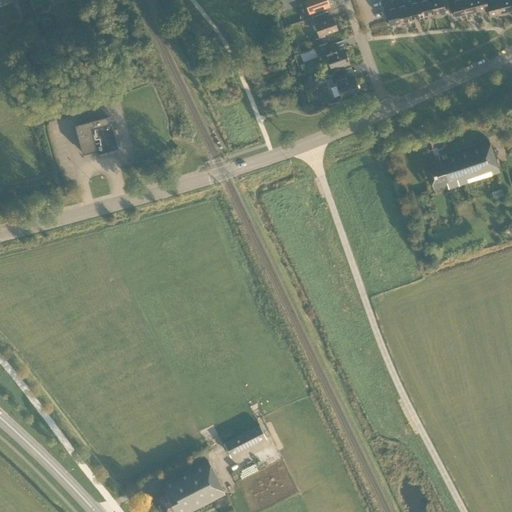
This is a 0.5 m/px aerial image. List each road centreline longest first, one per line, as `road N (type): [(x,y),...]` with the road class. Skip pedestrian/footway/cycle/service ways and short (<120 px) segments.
road 1 (unclassified): [(309,142),(398,387),(463,511)]
road 2 (tertiary): [(0,234),(309,142)]
road 3 (tertiary): [(387,109),(511,53)]
road 4 (primary): [(96,511),(0,417)]
